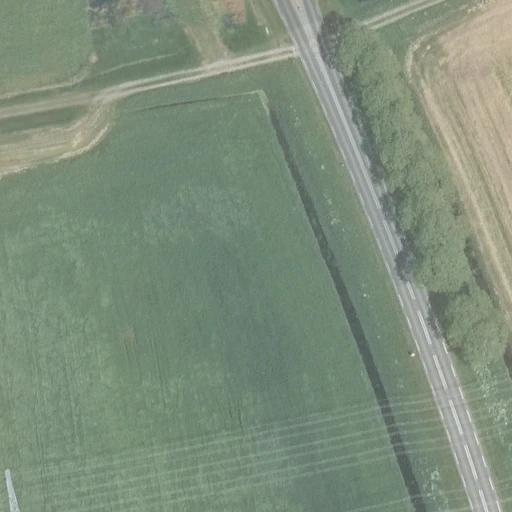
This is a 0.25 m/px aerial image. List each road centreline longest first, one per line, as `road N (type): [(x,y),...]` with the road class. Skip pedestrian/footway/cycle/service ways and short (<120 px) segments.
road 1 (secondary): [(487,511),(313,46)]
road 2 (track): [(0,112),(313,46),(434,0)]
